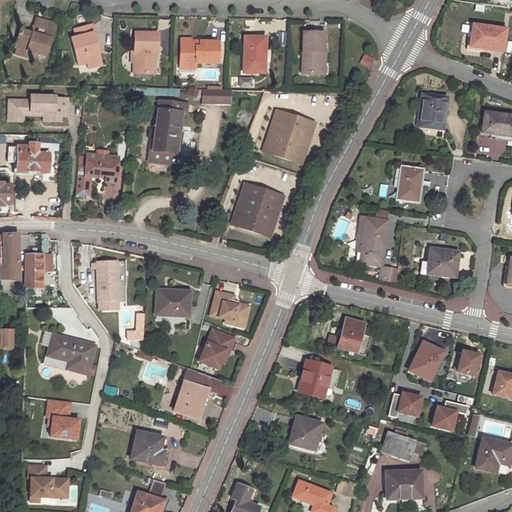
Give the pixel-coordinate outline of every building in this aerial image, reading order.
[(17,48),(36,54),(43,56),(54,24),(35,18),(33,27),(36,28),(34,34),(33,38),(29,37),(30,33),(20,30),(14,47),(17,48)] [(470,46),(481,48),(502,51),(505,29),(473,25),(471,38),(470,46)] [(93,60),(98,59),(92,33),(91,33),(89,26),(76,29),(78,36),(70,38),(77,65),(85,62),(86,62),(88,63),(92,62),(93,60)] [(136,52),(136,73),(154,74),(155,53),(157,53),(157,33),(134,32),(134,52),(136,52)] [(321,52),(323,52),(323,32),(302,32),(302,73),(321,74),(321,52)] [(262,54),(264,54),(265,37),(243,37),(243,72),(262,73),(262,54)] [(480,52),(481,48),(470,46),(471,38),(467,37),(465,50),(480,52)] [(190,44),(190,40),(190,38),(180,38),(179,62),(195,63),(217,63),(218,41),(200,41),(200,44),(190,44)] [(34,60),(36,54),(17,48),(15,54),(34,60)] [(373,60),(365,55),(360,63),(368,67),(373,60)] [(100,65),(98,59),(93,60),(92,62),(88,63),(86,62),(85,62),(87,69),(100,65)] [(227,91),(202,90),(201,103),(228,104),(229,104),(229,90),(227,91)] [(66,116),(67,98),(54,98),(54,96),(30,95),(29,100),(8,100),(8,121),(19,121),(19,112),(43,112),(43,115),(43,121),(59,121),(59,116),(66,116)] [(445,99),(421,95),(417,126),(442,129),(445,99)] [(181,115),(182,104),(159,101),(152,150),(170,153),(172,153),(174,140),(171,139),(172,131),(178,132),(181,115)] [(19,112),(19,121),(22,121),(22,114),(43,115),(43,112),(19,112)] [(310,123),(279,113),(276,123),(273,133),(269,143),(266,153),(296,163),(300,153),(303,143),(306,133),(310,123)] [(491,133),(511,136),(511,116),(484,113),(482,131),(491,133)] [(180,132),(178,132),(172,131),(171,139),(174,140),(172,153),(177,154),(180,132)] [(46,173),(47,154),(36,153),(37,144),(27,144),(27,147),(17,146),(17,148),(8,147),(7,162),(16,162),(15,172),(46,173)] [(170,153),(152,150),(150,161),(169,164),(170,153)] [(84,167),(84,169),(90,169),(90,176),(99,177),(102,174),(105,174),(104,181),(115,182),(117,157),(106,156),(106,158),(96,157),(96,155),(85,154),(84,167)] [(84,169),(84,167),(77,166),(74,195),(88,196),(90,176),(90,169),(84,169)] [(420,171),(403,168),(402,177),(399,177),(396,200),(417,203),(420,171)] [(0,207),(2,207),(2,205),(9,205),(10,186),(2,185),(2,183),(0,183),(0,207)] [(277,195),(248,185),(244,195),(241,205),(237,215),(234,225),(263,235),(267,226),(270,215),(274,205),(277,195)] [(282,197),(277,195),(274,205),(278,207),(282,197)] [(275,217),(278,207),(274,205),(270,215),(275,217)] [(367,214),(366,218),(386,221),(387,212),(377,210),(376,216),(367,214)] [(353,215),(347,211),(344,216),(350,219),(353,215)] [(272,227),(275,217),(270,215),(267,226),(272,227)] [(363,232),(361,252),(363,252),(361,264),(380,266),(386,221),(366,218),(363,217),(360,219),(358,231),(363,232)] [(268,237),(272,227),(267,226),(263,235),(268,237)] [(355,251),(361,252),(363,232),(358,231),(355,251)] [(2,235),(2,236),(2,266),(0,265),(0,281),(8,281),(18,282),(17,235),(2,235)] [(426,274),(452,278),(454,263),(456,263),(458,253),(430,249),(428,263),(421,262),(419,274),(426,275),(426,274)] [(42,254),(25,254),(25,288),(41,288),(42,286),(41,271),(42,254)] [(51,254),(42,254),(41,271),(51,271),(51,254)] [(95,263),(96,302),(97,302),(101,302),(101,310),(117,309),(116,262),(95,263)] [(511,290),(511,286),(505,285),(508,265),(505,265),(502,289),(511,290)] [(390,268),(379,267),(377,280),(394,283),(396,272),(390,271),(390,268)] [(156,293),(154,315),(187,317),(188,292),(168,291),(168,294),(156,293)] [(233,296),(215,292),(209,315),(232,321),(231,324),(242,327),(247,306),(236,303),(236,306),(231,304),(232,300),(233,296)] [(364,324),(345,319),(339,338),(336,348),(355,353),(364,324)] [(11,331),(0,330),(0,348),(11,349),(11,331)] [(234,339),(212,330),(198,361),(210,366),(217,369),(221,359),(224,351),(228,352),(234,339)] [(49,347),(51,335),(43,333),(40,344),(49,347)] [(94,346),(51,335),(49,347),(44,363),(86,375),(87,373),(89,365),(94,346)] [(327,345),(336,348),(339,338),(330,335),(327,345)] [(140,341),(128,337),(126,343),(137,348),(140,341)] [(443,353),(422,343),(408,371),(429,381),(443,353)] [(140,353),(137,352),(135,358),(148,362),(150,357),(140,353)] [(479,356),(462,353),(458,372),(474,376),(479,356)] [(198,361),(196,366),(208,370),(210,366),(198,361)] [(305,361),(296,392),(322,399),(331,368),(305,361)] [(217,381),(187,370),(173,412),(194,419),(200,401),(201,401),(203,395),(212,397),(217,381)] [(506,398),(511,376),(498,372),(492,394),(506,398)] [(416,418),(421,399),(401,394),(401,397),(393,395),(388,417),(396,419),(397,413),(416,418)] [(68,403),(47,400),(45,417),(47,417),(46,426),(49,426),(48,437),(74,440),(77,421),(66,420),(61,419),(64,417),(66,417),(68,403)] [(444,409),(437,408),(433,427),(452,431),(456,413),(466,415),(468,407),(445,402),(444,409)] [(321,423),(295,417),(288,443),(293,445),(314,451),(313,454),(324,457),(327,444),(317,441),(321,423)] [(478,420),(473,419),(468,435),(474,436),(478,420)] [(168,424),(156,420),(154,426),(166,429),(168,424)] [(410,452),(414,441),(404,438),(407,430),(396,427),(393,435),(387,433),(381,450),(408,459),(410,452)] [(161,438),(135,433),(129,459),(161,466),(164,452),(159,451),(161,438)] [(511,446),(482,438),(475,468),(495,473),(497,464),(507,466),(511,446)] [(424,445),(414,441),(410,452),(420,456),(424,445)] [(292,449),(313,454),(314,451),(293,445),(292,449)] [(44,467),(27,466),(26,479),(29,479),(28,502),(37,503),(37,498),(65,499),(66,481),(50,480),(50,482),(45,482),(45,480),(43,479),(44,467)] [(420,498),(419,472),(385,473),(386,500),(420,498)] [(356,484),(339,480),(335,492),(352,497),(356,484)] [(150,493),(162,495),(165,484),(153,482),(150,493)] [(330,494),(298,482),(291,498),(312,506),(309,511),(333,511),(332,508),(326,505),(330,494)] [(250,490),(237,485),(231,498),(236,500),(230,511),(256,511),(258,508),(245,503),(250,490)] [(158,511),(162,501),(137,493),(134,501),(128,499),(127,503),(133,505),(130,511),(158,511)] [(123,511),(130,511),(133,505),(127,503),(123,511)]
